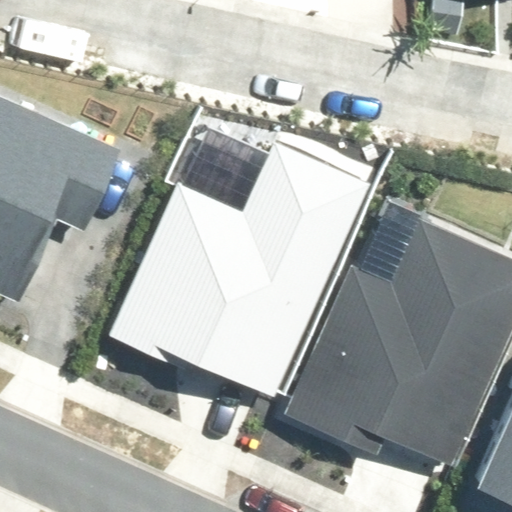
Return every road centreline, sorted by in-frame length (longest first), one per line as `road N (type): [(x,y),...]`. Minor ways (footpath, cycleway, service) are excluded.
road 1 (residential): [(511,109),(1,0)]
road 2 (residential): [(157,511),(0,442)]
